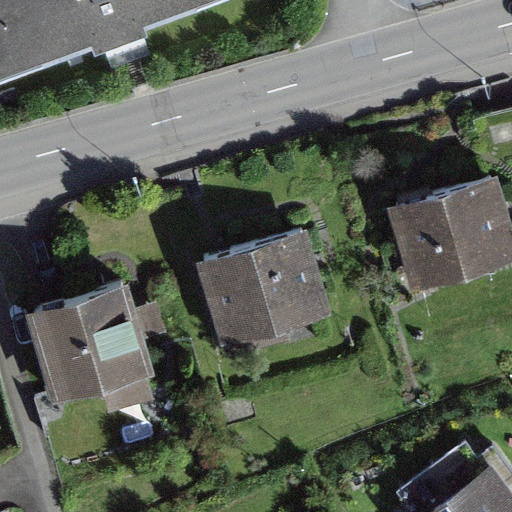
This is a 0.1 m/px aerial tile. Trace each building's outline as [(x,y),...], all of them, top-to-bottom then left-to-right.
[(0,0),(0,71),(109,33),(114,48),(143,38),(138,25),(210,0),(0,0)] [(511,250),(511,246),(484,169),(383,205),(412,286),(511,250)] [(329,311),(301,225),(194,261),(223,347),(329,311)] [(123,278),(30,306),(58,396),(150,368),(123,278)] [(511,511),(511,479),(495,458),(424,511),(511,511)]
